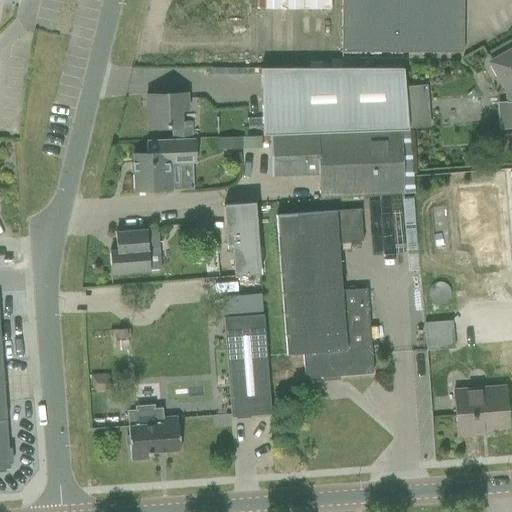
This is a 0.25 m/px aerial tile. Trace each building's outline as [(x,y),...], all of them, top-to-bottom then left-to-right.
[(252,0),(252,8),(329,9),(329,0),(252,0)] [(343,0),(343,52),(463,53),(463,52),(462,52),(462,0),(343,0)] [(511,93),(511,50),(489,62),(507,94),(511,93)] [(403,68),(260,69),(261,135),(407,131),(403,68)] [(146,95),(147,129),(181,127),(180,110),(187,110),(186,94),(146,95)] [(401,131),(270,136),(271,176),(318,175),(319,199),(403,193),(401,131)] [(222,138),(216,138),(216,149),(242,149),(242,138),(233,138),(222,138)] [(133,172),(134,192),(172,191),(171,175),(171,164),(195,163),(194,139),(146,141),(146,154),(132,154),(132,163),(130,163),(131,172),(133,172)] [(511,168),(502,169),(504,188),(511,187),(511,168)] [(231,241),(235,277),(260,275),(254,203),(223,205),(226,241),(231,241)] [(303,354),(304,379),(373,374),(371,354),(366,289),(341,291),(337,243),(363,241),(360,210),(335,211),(275,216),(286,355),(303,354)] [(116,251),(109,252),(111,274),(161,270),(158,232),(146,233),(146,231),(115,233),(116,251)] [(263,315),(223,317),(230,417),(270,414),(263,315)] [(424,323),(426,351),(454,349),(452,321),(424,323)] [(0,339),(0,469),(10,469),(0,339)] [(455,416),(457,436),(480,434),(479,428),(508,426),(505,387),(453,391),(455,416)] [(161,418),(160,408),(127,411),(130,461),(149,459),(149,456),(151,456),(151,453),(180,451),(178,431),(177,417),(161,418)]
